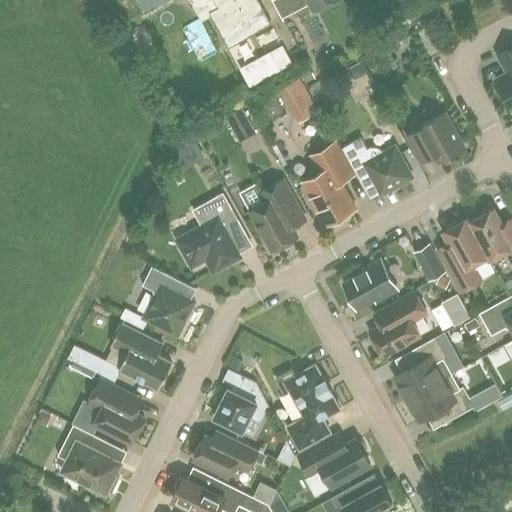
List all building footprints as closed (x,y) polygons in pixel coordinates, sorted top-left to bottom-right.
[(215,0),(219,7),(213,10),(227,36),(245,26),(241,19),(263,7),(259,0),(139,0),(146,12),(168,0),(215,0)] [(273,0),(282,17),(311,2),(314,9),(331,0),(273,0)] [(509,72),(496,79),(511,105),(511,104),(511,46),(498,54),(509,72)] [(292,66),(283,48),(241,71),(251,89),(292,66)] [(224,114),(240,141),(257,131),(241,105),(224,114)] [(407,134),(419,155),(422,160),(434,154),(438,161),(465,146),(445,111),(419,126),(420,127),(407,134)] [(364,187),(374,181),(381,193),(412,175),(394,145),(384,151),(382,149),(380,147),(377,146),(374,145),(370,146),(367,147),(361,136),(342,147),(364,187)] [(182,169),(205,156),(194,137),(171,150),(182,169)] [(321,171),(303,181),(327,223),(355,207),(340,180),(353,173),(335,142),(312,155),(321,171)] [(306,219),(297,202),(283,178),(260,191),(266,201),(251,210),(273,249),(279,246),(283,247),(291,243),(292,238),(298,235),(293,226),(306,219)] [(203,225),(195,229),(178,239),(184,248),(181,249),(188,261),(190,260),(193,264),(209,255),(215,267),(214,268),(214,269),(240,255),(226,230),(240,222),(223,193),(194,209),(203,225)] [(468,217),(468,218),(490,258),(506,249),(511,260),(511,217),(502,223),(494,208),(490,210),(487,208),(480,211),(480,215),(470,221),(468,217)] [(444,231),(450,242),(438,248),(446,262),(461,289),(481,278),(473,263),(488,255),(490,258),(468,218),(457,223),(454,221),(448,225),(447,229),(444,231)] [(430,244),(416,251),(424,265),(422,266),(429,278),(444,270),(430,244)] [(344,282),(357,307),(375,297),(376,299),(397,288),(381,259),(365,268),(366,270),(344,282)] [(195,300),(190,297),(170,287),(175,277),(152,265),(143,284),(153,289),(155,295),(144,317),(178,334),(185,320),(189,319),(194,310),(192,305),(195,300)] [(441,274),(437,282),(446,287),(450,278),(441,274)] [(457,290),(450,294),(463,318),(470,313),(457,290)] [(375,313),(381,325),(371,331),(372,334),(371,338),(375,343),(378,345),(384,355),(420,334),(412,320),(427,312),(415,291),(389,305),(375,313)] [(511,299),(510,295),(479,312),(492,334),(506,326),(507,328),(511,325),(511,299)] [(475,317),(465,322),(469,331),(480,325),(475,317)] [(158,354),(163,343),(122,322),(112,343),(128,351),(120,367),(134,375),(136,379),(143,383),(147,381),(159,387),(172,362),(158,354)] [(447,356),(440,343),(436,336),(413,349),(420,361),(404,370),(395,375),(408,397),(443,377),(452,372),(444,358),(447,356)] [(292,369),(277,377),(285,392),(291,389),(305,415),(287,425),(300,448),(331,431),(323,417),(340,408),(331,392),(333,391),(326,378),(325,379),(316,363),(294,375),(292,369)] [(452,372),(443,377),(408,397),(420,420),(429,415),(445,406),(452,419),(475,406),(464,385),(461,387),(452,372)] [(257,381),(246,375),(238,391),(231,388),(229,387),(214,415),(243,430),(253,410),(263,416),(268,405),(269,404),(257,381)] [(142,399),(125,390),(101,378),(89,402),(102,409),(95,422),(132,441),(145,416),(136,411),(142,399)] [(53,412),(42,406),(40,410),(41,410),(36,420),(47,425),(53,412)] [(75,456),(67,473),(106,493),(108,488),(112,490),(119,477),(115,475),(119,467),(115,464),(117,460),(102,452),(108,440),(74,423),(61,449),(75,456)] [(217,428),(212,438),(205,434),(194,457),(230,475),(235,463),(248,470),(259,449),(217,428)] [(356,438),(348,442),(341,430),(299,453),(311,475),(323,468),(332,485),(371,463),(365,453),(368,449),(363,441),(358,441),(356,438)] [(287,439),(277,458),(290,465),(295,454),(287,439)] [(229,511),(235,511),(240,503),(257,511),(274,511),(271,505),(270,504),(217,477),(211,489),(184,475),(183,478),(181,477),(179,478),(175,485),(176,487),(178,488),(173,498),(200,511),(217,511),(220,507),(229,511)] [(382,482),(381,483),(362,493),(357,482),(330,497),(336,508),(343,504),(347,511),(386,511),(383,507),(392,502),(382,482)] [(271,505),(274,511),(290,511),(278,490),(271,505)]
